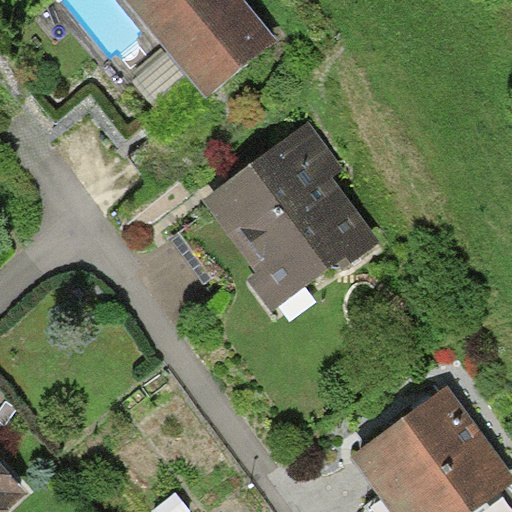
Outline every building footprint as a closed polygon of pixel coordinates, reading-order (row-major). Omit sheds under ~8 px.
[(278,42),(242,0),(122,0),(167,53),(191,81),(206,101),(278,42)] [(191,81),(167,53),(133,84),(157,111),(191,81)] [(345,172),(309,122),(199,202),(252,275),(246,280),(271,314),(339,266),(343,272),(381,244),(334,180),(345,172)] [(511,474),(450,389),(352,460),(389,511),(476,511),(511,486),(511,474)] [(0,499),(10,492),(0,478),(0,499)]
